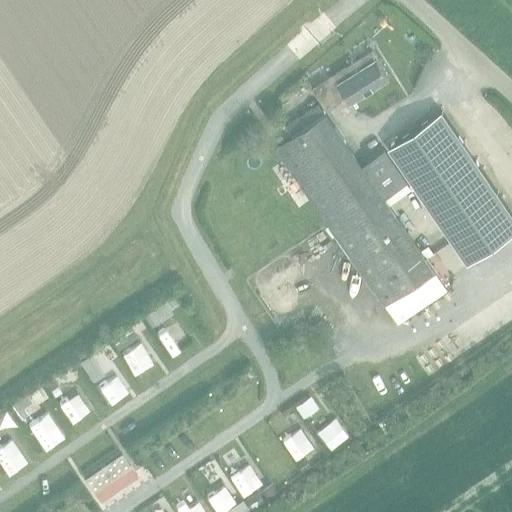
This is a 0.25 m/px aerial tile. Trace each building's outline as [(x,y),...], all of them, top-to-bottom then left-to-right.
[(313,88),(326,110),(347,97),(350,102),(389,77),(372,51),(313,88)] [(276,147),(322,214),(374,289),(373,289),(385,306),(435,271),(423,254),(384,198),(407,182),(385,150),(361,166),(318,103),(285,126),(292,136),(276,147)] [(435,114),(388,147),(463,255),(468,263),(511,233),(511,213),(441,110),(435,114)] [(153,308),(144,313),(151,324),(160,318),(153,308)] [(130,325),(110,338),(118,349),(137,335),(130,325)] [(86,353),(78,358),(85,369),(93,363),(86,353)] [(104,359),(95,364),(105,384),(114,379),(104,359)] [(53,377),(44,383),(48,389),(57,383),(53,377)] [(57,386),(51,390),(55,396),(61,392),(57,386)] [(65,392),(75,411),(84,406),(74,387),(65,392)] [(26,392),(12,403),(19,412),(25,408),(23,406),(32,400),(26,392)] [(308,396),(296,405),(304,416),(316,407),(308,396)] [(45,435),(63,423),(51,404),(32,417),(45,435)] [(321,421),(335,437),(352,422),(338,406),(321,421)] [(302,449),(310,444),(298,427),(290,432),(302,449)] [(0,445),(6,454),(15,448),(2,430),(0,431),(0,445)] [(249,484),(267,472),(253,450),(234,462),(249,484)] [(121,453),(84,478),(100,502),(138,476),(121,453)] [(221,480),(212,485),(222,503),(231,498),(221,480)] [(271,481),(261,489),(267,497),(277,489),(271,481)] [(202,511),(190,489),(181,495),(190,511),(202,511)] [(253,492),(245,498),(250,506),(258,500),(253,492)]
